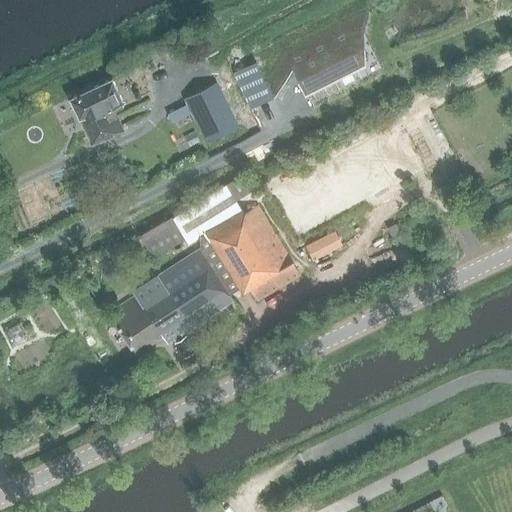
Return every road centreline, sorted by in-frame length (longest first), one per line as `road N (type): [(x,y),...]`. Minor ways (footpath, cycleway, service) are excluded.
road 1 (tertiary): [(0,494),(511,247)]
road 2 (track): [(511,380),(469,380),(251,484),(234,511)]
